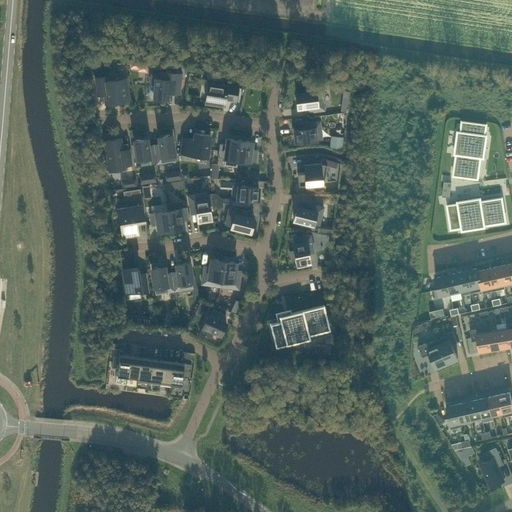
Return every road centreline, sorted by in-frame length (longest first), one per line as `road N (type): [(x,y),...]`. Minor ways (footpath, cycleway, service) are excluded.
road 1 (residential): [(103,120),(205,116),(268,124)]
road 2 (tertiary): [(0,150),(13,0)]
road 3 (residential): [(134,247),(215,238),(265,249)]
road 4 (residential): [(268,124),(276,196),(265,249)]
road 5 (residential): [(265,249),(266,280),(225,361)]
